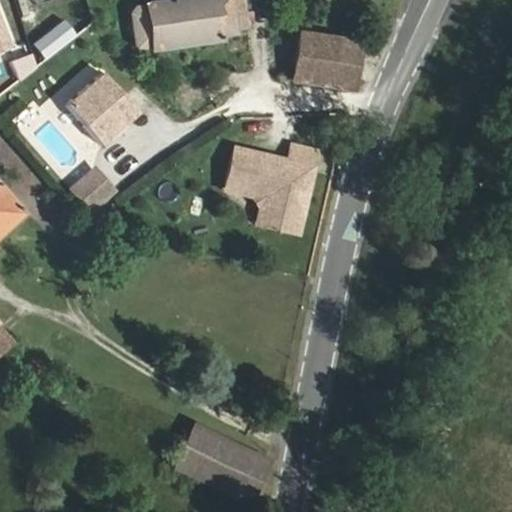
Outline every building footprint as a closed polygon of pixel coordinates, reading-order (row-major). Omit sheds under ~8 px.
[(238,33),(237,30),(233,0),(169,0),(134,4),(129,11),(133,49),(148,46),(149,50),(224,40),(224,35),(238,33)] [(233,0),(237,30),(247,28),(242,0),(233,0)] [(352,91),(359,39),(299,33),(292,83),(352,91)] [(135,114),(101,75),(66,106),(100,143),(135,114)] [(302,236),(321,152),(294,146),(291,162),(290,167),(284,165),(285,160),(237,150),(229,187),(276,197),(269,229),(302,236)] [(91,211),(114,192),(95,169),(72,188),(91,211)] [(276,197),(229,187),(227,192),(256,199),(264,209),(259,227),(269,229),(276,197)] [(0,230),(19,213),(0,190),(0,230)] [(229,248),(232,234),(198,226),(195,241),(229,248)] [(0,377),(7,385),(9,385),(17,377),(9,369),(20,359),(7,346),(11,342),(0,329),(0,377)] [(248,505),(269,461),(195,423),(173,468),(248,505)]
